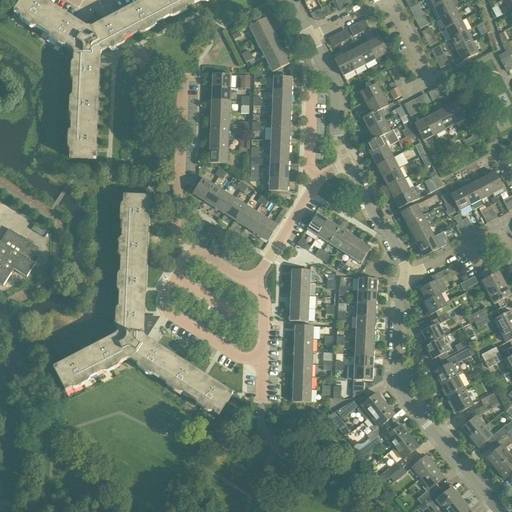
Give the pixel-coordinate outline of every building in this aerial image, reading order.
[(104,35),(102,35),(101,34),(98,27),(93,18),(84,31),(35,0),(21,0),(14,12),(73,50),(75,54),(71,159),(93,160),(97,64),(101,64),(101,65),(109,65),(113,63),(114,58),(108,47),(106,43),(105,41),(105,40),(105,39),(104,37),(104,36),(105,35),(104,35)] [(106,43),(108,47),(198,0),(149,0),(105,24),(98,27),(101,34),(105,35),(104,36),(104,37),(105,39),(105,40),(105,41),(106,43)] [(428,0),(434,9),(450,0),(449,0),(428,0)] [(434,9),(439,19),(455,11),(460,8),(455,0),(449,0),(450,0),(434,9)] [(495,22),(503,18),(498,9),(491,13),(495,22)] [(445,30),(461,21),(455,11),(439,19),(445,30)] [(374,31),(368,18),(359,23),(361,27),(357,30),(359,34),(369,29),(371,33),(374,31)] [(255,39),(272,31),(266,19),(249,27),(255,39)] [(466,32),(461,21),(445,30),(450,41),(466,32)] [(357,30),(361,27),(359,23),(349,28),(353,37),(359,34),(357,30)] [(484,23),(477,26),(481,35),(487,32),(484,23)] [(255,39),(261,51),(277,42),(272,31),(255,39)] [(456,51),(472,43),(466,32),(450,41),(456,51)] [(367,44),(375,60),(386,54),(378,38),(367,44)] [(261,51),(266,62),(283,53),(277,42),(261,51)] [(478,54),(472,43),(456,51),(462,62),(478,54)] [(505,53),(500,56),(502,60),(510,56),(511,55),(511,48),(509,43),(503,47),(505,53)] [(367,44),(356,49),(365,66),(375,60),(367,44)] [(356,49),(345,55),(354,71),(365,66),(356,49)] [(440,57),(442,62),(446,59),(441,49),(432,54),(435,59),(440,57)] [(244,59),(251,56),(249,51),(242,55),(244,59)] [(266,62),(272,73),(289,65),(283,53),(266,62)] [(345,55),(334,60),(343,77),(354,71),(345,55)] [(502,60),(500,61),(506,73),(511,69),(511,60),(510,56),(502,60)] [(442,62),(438,64),(440,69),(449,64),(446,59),(442,62)] [(231,81),(231,76),(212,75),(211,88),(231,89),(231,81)] [(273,77),(273,91),(291,92),(292,78),(273,77)] [(383,95),(377,84),(360,93),(365,104),(383,95)] [(230,101),(231,89),(211,88),(211,101),(230,101)] [(401,96),(397,88),(392,90),(389,92),(393,101),(401,96)] [(273,91),(272,103),(291,104),(291,92),(273,91)] [(362,119),(388,106),(383,95),(365,104),(371,114),(362,119)] [(230,114),(230,101),(211,101),(210,113),(230,114)] [(466,119),(458,102),(446,108),(455,125),(466,119)] [(271,116),(290,117),(291,104),(272,103),(271,116)] [(388,106),(362,119),(368,130),(385,121),(380,111),(388,107),(388,106)] [(446,108),(436,114),(445,131),(455,125),(446,108)] [(229,127),(230,114),(210,113),(210,126),(229,127)] [(436,114),(425,119),(434,136),(445,131),(436,114)] [(271,116),(271,129),(290,129),(290,117),(271,116)] [(425,119),(414,125),(423,142),(434,136),(425,119)] [(365,145),(391,132),(385,121),(368,130),(373,140),(365,145)] [(229,139),(229,127),(210,126),(209,139),(229,139)] [(270,141),(289,142),(290,129),(271,129),(270,141)] [(392,131),(391,132),(365,145),(371,156),(388,147),(398,142),(392,131)] [(229,139),(209,139),(209,151),(228,152),(229,139)] [(403,139),(398,142),(402,149),(407,146),(403,139)] [(270,141),(270,154),(289,154),(289,142),(270,141)] [(393,158),(388,147),(371,156),(376,167),(393,158)] [(228,165),(228,152),(209,151),(208,164),(228,165)] [(269,166),(288,167),(289,154),(270,154),(269,166)] [(399,168),(393,158),(376,167),(382,177),(399,168)] [(251,165),(250,173),(256,174),(258,174),(259,166),(251,165)] [(269,166),(269,179),(288,180),(288,167),(269,166)] [(215,175),(219,178),(223,171),(219,168),(215,175)] [(382,177),(387,188),(405,179),(399,168),(382,177)] [(223,171),(219,178),(223,180),(227,173),(223,171)] [(495,173),(483,179),(492,195),(503,189),(495,173)] [(436,176),(431,179),(437,190),(442,187),(436,176)] [(214,185),(203,178),(192,195),(204,202),(214,185)] [(268,192),(287,193),(288,180),(269,179),(268,192)] [(387,188),(393,199),(410,190),(405,179),(387,188)] [(492,195),(483,179),(473,184),(481,200),(492,195)] [(236,189),(240,191),(244,185),(240,182),(236,189)] [(473,184),(462,190),(470,206),(481,200),(473,184)] [(224,192),(214,185),(204,202),(214,208),(224,192)] [(413,188),(410,190),(393,199),(399,210),(419,199),(413,188)] [(451,196),(457,208),(459,212),(470,206),(462,190),(451,196)] [(235,199),(224,192),(214,208),(225,215),(235,199)] [(441,197),(445,205),(450,202),(446,194),(441,197)] [(257,202),(261,205),(266,198),(262,195),(257,202)] [(124,196),(119,326),(141,327),(147,197),(124,196)] [(503,201),(509,213),(511,211),(511,196),(508,199),(503,201)] [(266,198),(261,205),(265,207),(269,200),(266,198)] [(235,199),(225,215),(235,222),(246,206),(235,199)] [(450,202),(445,205),(449,212),(454,210),(450,202)] [(401,213),(406,225),(423,216),(417,205),(401,213)] [(256,213),(246,206),(235,222),(246,229),(256,213)] [(492,208),(486,211),(492,221),(497,219),(492,208)] [(279,216),(283,218),(287,212),(283,209),(279,216)] [(486,211),(481,214),(487,224),(492,221),(486,211)] [(256,213),(246,229),(257,236),(267,219),(256,213)] [(306,230),(317,237),(327,221),(317,214),(306,230)] [(454,217),(458,225),(463,223),(461,219),(459,215),(454,217)] [(423,216),(406,225),(412,235),(429,227),(423,216)] [(461,219),(463,223),(468,234),(474,231),(466,217),(461,219)] [(278,226),(267,219),(257,236),(268,242),(278,226)] [(327,221),(317,237),(328,244),(338,228),(327,221)] [(458,225),(455,226),(461,238),(468,234),(463,223),(458,225)] [(34,225),(31,230),(41,236),(43,232),(34,225)] [(418,246),(434,238),(437,236),(434,237),(429,227),(412,235),(418,246)] [(328,244),(338,250),(349,234),(338,228),(328,244)] [(26,278),(39,258),(35,256),(39,249),(9,230),(0,242),(0,284),(3,287),(14,270),(26,278)] [(338,250),(349,257),(360,241),(349,234),(338,250)] [(418,246),(423,257),(443,247),(437,236),(434,238),(418,246)] [(302,238),(297,245),(301,247),(306,241),(302,238)] [(360,241),(349,257),(361,264),(371,248),(360,241)] [(327,254),(323,252),(318,258),(323,261),(327,254)] [(348,268),(344,265),(340,272),(344,274),(348,268)] [(311,271),(291,271),(291,284),(310,284),(311,271)] [(442,279),(447,277),(444,271),(430,278),(433,284),(420,290),(423,296),(426,302),(424,303),(444,293),(448,291),(442,279)] [(504,285),(498,273),(481,282),(487,293),(504,285)] [(463,283),(469,280),(466,274),(460,277),(463,283)] [(460,285),(463,291),(478,284),(474,277),(460,285)] [(358,279),(357,292),(376,293),(377,280),(358,279)] [(310,284),(291,284),(290,296),(309,297),(310,284)] [(493,305),(510,296),(504,285),(487,293),(493,305)] [(357,292),(357,305),(376,306),(376,293),(357,292)] [(445,314),(447,314),(469,302),(465,294),(446,304),(441,295),(444,294),(444,293),(424,303),(430,315),(442,309),(445,314)] [(309,297),(290,296),(290,309),(309,310),(309,297)] [(356,317),(375,318),(376,306),(357,305),(356,317)] [(470,325),(474,322),(489,315),(485,308),(466,318),(470,325)] [(309,310),(290,309),(289,322),(308,323),(309,310)] [(511,325),(511,314),(511,312),(493,321),(499,332),(511,325)] [(421,333),(428,346),(442,338),(445,337),(439,325),(450,319),(447,314),(445,314),(433,321),(436,326),(421,333)] [(489,315),(474,322),(478,329),(492,321),(489,315)] [(356,317),(356,331),(375,332),(375,318),(356,317)] [(505,344),(511,340),(511,325),(499,332),(505,344)] [(141,327),(119,326),(118,334),(115,339),(54,371),(64,391),(126,359),(131,359),(219,415),(231,396),(144,341),(152,327),(141,327)] [(314,327),(294,326),(294,339),(313,340),(314,327)] [(355,343),(374,343),(375,332),(356,331),(355,343)] [(449,351),(442,338),(428,346),(425,347),(432,360),(438,357),(440,362),(448,357),(446,353),(449,351)] [(313,340),(294,339),(294,352),(313,353),(313,340)] [(355,343),(354,356),(373,357),(374,343),(355,343)] [(444,367),(434,373),(441,385),(458,376),(463,373),(458,364),(474,355),(471,348),(442,363),(444,367)] [(485,362),(499,355),(499,354),(496,348),(481,355),(485,362)] [(313,353),(294,352),(293,365),(312,365),(313,353)] [(331,362),(332,353),(324,353),(323,362),(331,362)] [(499,354),(499,355),(485,362),(488,369),(503,361),(499,354)] [(511,370),(511,355),(503,360),(509,372),(511,370)] [(354,356),(354,368),(373,369),(373,357),(354,356)] [(312,365),(293,365),(293,377),(312,378),(312,365)] [(372,382),(373,369),(354,368),(352,398),(364,391),(364,381),(372,382)] [(458,376),(441,385),(447,397),(464,388),(458,376)] [(490,383),(487,376),(482,378),(480,380),(483,386),(490,383)] [(312,378),(293,377),(292,390),(312,391),(312,378)] [(447,397),(456,415),(473,406),(464,388),(447,397)] [(292,390),(292,403),(311,404),(312,391),(292,390)] [(472,392),(472,400),(480,401),(481,393),(472,392)] [(480,401),(483,406),(489,403),(498,398),(496,393),(480,401)] [(360,407),(369,418),(385,405),(376,394),(360,407)] [(336,412),(343,420),(358,407),(353,402),(336,412)] [(489,403),(483,406),(475,410),(479,417),(492,410),(489,403)] [(376,438),(388,428),(384,424),(394,416),(385,405),(369,418),(367,420),(372,426),(370,428),(373,432),(367,437),(371,442),(376,438)] [(334,413),(328,417),(335,426),(341,422),(334,413)] [(480,422),(476,417),(462,429),(470,439),(486,426),(482,421),(480,422)] [(409,437),(400,426),(384,439),(393,450),(409,437)] [(486,426),(470,439),(478,449),(493,437),(488,431),(489,430),(486,426)] [(505,426),(493,436),(498,442),(508,434),(510,432),(506,426),(505,426)] [(500,448),(487,459),(495,470),(511,456),(506,449),(511,443),(511,439),(508,434),(498,442),(496,443),(500,448)] [(402,459),(403,460),(418,448),(409,437),(393,450),(388,454),(396,463),(396,464),(402,459)] [(381,445),(376,438),(371,442),(358,453),(363,459),(381,445)] [(511,456),(495,470),(504,480),(511,473),(511,456)] [(415,474),(420,480),(434,468),(426,457),(409,471),(413,476),(415,474)] [(383,484),(390,478),(401,469),(396,464),(396,463),(378,478),(383,484)] [(390,478),(394,483),(407,473),(403,468),(401,469),(390,478)] [(425,501),(437,492),(433,487),(443,479),(434,468),(420,480),(424,485),(422,487),(426,492),(417,500),(421,505),(425,501)] [(435,502),(443,511),(459,498),(451,488),(441,497),(437,492),(425,501),(430,506),(435,502)] [(467,511),(469,510),(459,498),(443,511),(467,511)]
